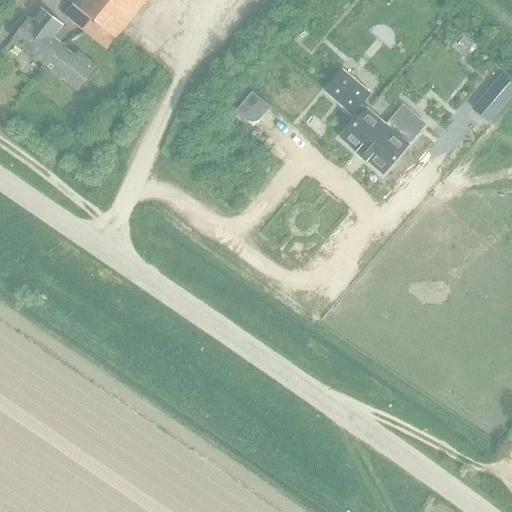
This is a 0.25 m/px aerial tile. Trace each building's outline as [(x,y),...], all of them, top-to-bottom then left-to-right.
[(74,0),(73,2),(118,37),(146,0),(74,0)] [(73,2),(64,13),(108,49),(118,37),(73,2)] [(0,23),(4,18),(8,11),(2,6),(0,8),(0,23)] [(46,63),(62,42),(60,41),(68,30),(63,26),(63,25),(41,7),(32,18),(27,13),(10,35),(46,63)] [(79,88),(97,64),(77,49),(75,52),(62,42),(46,63),(79,88)] [(351,112),(357,118),(340,138),(356,152),(355,152),(365,161),(366,160),(382,173),(424,123),(403,106),(386,125),(366,108),(365,108),(359,103),(368,92),(343,70),(325,91),(350,113),(351,112)] [(381,71),(370,83),(384,97),(396,85),(381,71)]
